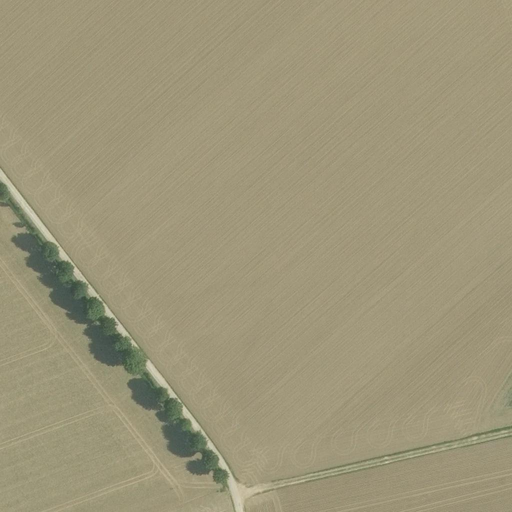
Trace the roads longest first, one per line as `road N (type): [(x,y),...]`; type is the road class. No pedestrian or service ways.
road 1 (unclassified): [(239,511),(218,461),(0,175)]
road 2 (track): [(511,434),(235,494)]
